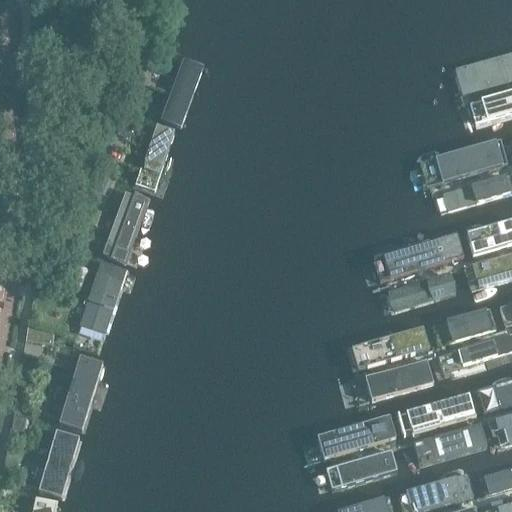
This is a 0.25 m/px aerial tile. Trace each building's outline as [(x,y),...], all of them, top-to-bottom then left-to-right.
[(511,88),(511,54),(453,71),(462,102),(511,88)] [(186,62),(161,125),(180,132),(204,69),(186,62)] [(511,94),(489,100),(493,116),(511,111),(511,94)] [(129,140),(132,131),(121,127),(118,136),(129,140)] [(155,129),(135,189),(155,196),(175,136),(155,129)] [(508,170),(501,141),(424,161),(432,190),(508,170)] [(113,178),(116,168),(107,165),(104,175),(113,178)] [(511,198),(511,178),(437,199),(441,217),(511,198)] [(104,199),(109,184),(102,181),(96,197),(104,199)] [(137,199),(113,263),(125,267),(149,203),(137,199)] [(511,249),(511,229),(475,239),(480,258),(511,249)] [(470,261),(464,240),(380,264),(386,285),(470,261)] [(511,281),(511,258),(470,270),(477,292),(511,281)] [(75,349),(103,358),(131,272),(102,263),(75,349)] [(463,296),(457,275),(392,294),(398,316),(463,296)] [(79,290),(81,282),(68,278),(66,286),(79,290)] [(511,306),(498,310),(504,331),(511,328),(511,306)] [(499,332),(492,310),(445,324),(452,346),(499,332)] [(420,335),(360,351),(366,373),(426,357),(420,335)] [(511,360),(511,340),(446,359),(451,377),(511,360)] [(62,426),(83,432),(102,370),(81,364),(62,426)] [(364,383),(371,407),(435,388),(428,365),(364,383)] [(491,415),(511,409),(511,390),(486,398),(491,415)] [(477,420),(473,405),(411,422),(415,437),(477,420)] [(511,449),(511,420),(494,425),(503,452),(511,449)] [(23,434),(25,423),(16,421),(14,433),(23,434)] [(399,446),(394,425),(324,444),(329,464),(399,446)] [(483,449),(478,432),(420,448),(425,465),(483,449)] [(41,494),(62,501),(79,443),(58,436),(41,494)] [(392,474),(387,456),(328,474),(333,492),(392,474)] [(511,493),(511,470),(483,478),(489,500),(511,493)] [(437,511),(475,502),(468,477),(407,494),(412,511),(437,511)] [(396,511),(393,498),(343,511),(396,511)] [(34,511),(60,511),(62,505),(37,500),(34,511)]
